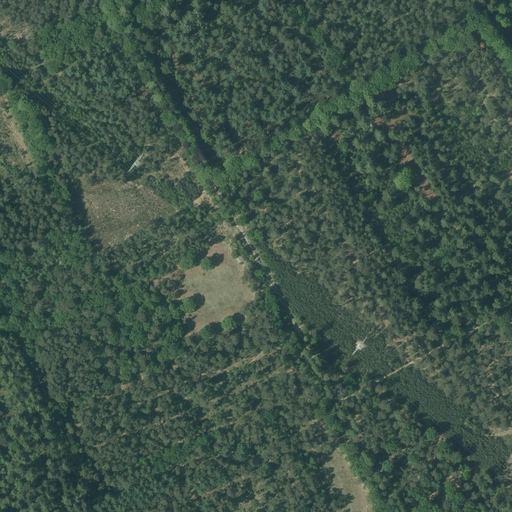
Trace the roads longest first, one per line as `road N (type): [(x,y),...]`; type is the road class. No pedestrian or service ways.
road 1 (track): [(195,511),(0,66)]
road 2 (track): [(296,332),(129,28)]
road 3 (track): [(500,0),(360,87)]
road 4 (track): [(333,103),(210,176)]
road 5 (track): [(400,511),(337,402)]
